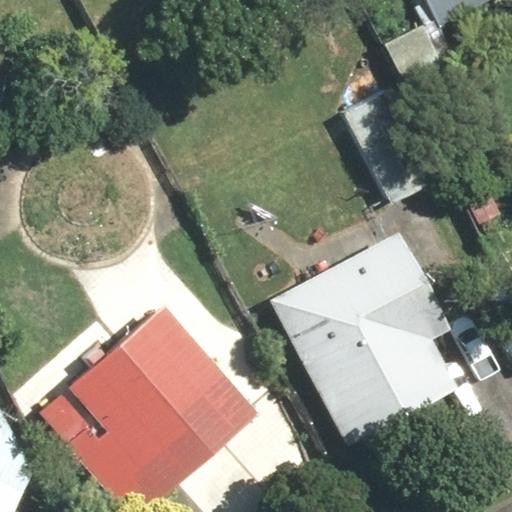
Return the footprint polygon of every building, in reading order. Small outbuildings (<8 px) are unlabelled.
[(420,0),(432,22),(473,0),(420,0)] [(385,92),(340,115),(387,205),(432,181),(385,92)] [(391,231),(262,300),(340,446),(469,377),(391,231)] [(142,511),(252,415),(156,307),(32,417),(116,511),(142,511)] [(0,511),(6,511),(25,479),(0,426),(0,511)]
